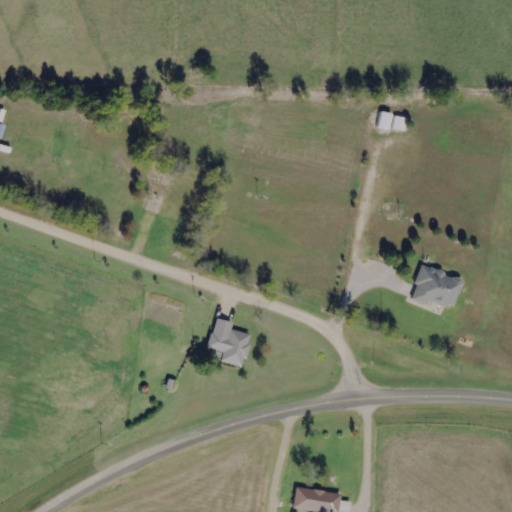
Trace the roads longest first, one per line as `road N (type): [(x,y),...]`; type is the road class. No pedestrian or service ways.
road 1 (secondary): [(43,511),(122,464),(277,409),(405,391),(511,396)]
road 2 (residential): [(362,394),(313,346),(0,208)]
